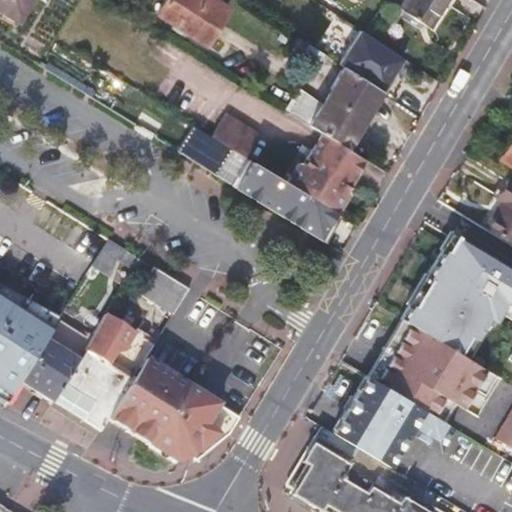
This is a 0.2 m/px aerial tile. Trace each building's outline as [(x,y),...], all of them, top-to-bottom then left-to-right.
[(0,0),(0,11),(16,22),(29,0),(0,0)] [(162,0),(153,14),(202,45),(224,10),(207,0),(162,0)] [(393,8),(426,30),(431,23),(397,0),(393,8)] [(397,0),(431,23),(445,0),(397,0)] [(335,44),(307,26),(298,40),(326,58),(335,44)] [(326,58),(298,40),(296,39),(290,47),(302,55),(299,59),(318,72),(326,58)] [(391,79),(406,88),(416,72),(374,45),(364,61),(375,70),(373,75),(387,85),(391,79)] [(324,76),(333,63),(326,58),(318,72),(324,76)] [(321,104),(297,90),(282,113),(318,135),(342,149),(379,92),(343,69),(321,104)] [(257,136),(223,115),(209,137),(243,158),(257,136)] [(343,192),(361,162),(342,149),(318,135),(299,165),(297,166),(285,184),(296,191),(326,209),(334,215),(347,194),(343,192)] [(511,137),(499,160),(511,168),(511,137)] [(269,190),(276,179),(252,164),(245,175),(269,190)] [(495,198),(500,201),(483,229),(511,245),(511,181),(507,179),(495,198)] [(326,209),(296,191),(280,216),(310,235),(326,209)] [(511,261),(508,258),(511,252),(511,245),(483,229),(482,228),(457,271),(511,303),(511,261)] [(101,252),(130,271),(136,260),(107,242),(101,252)] [(134,297),(171,320),(189,293),(151,269),(134,297)] [(487,310),(494,298),(469,282),(462,295),(460,294),(433,339),(460,355),(470,362),(497,317),(487,310)] [(19,385),(44,344),(54,329),(25,310),(28,305),(0,287),(0,403),(6,407),(19,385)] [(511,307),(506,305),(506,304),(494,324),(511,334),(511,307)] [(25,310),(54,329),(57,324),(28,305),(25,310)] [(53,405),(100,434),(107,422),(144,363),(153,349),(103,318),(76,364),(53,405)] [(409,324),(400,319),(374,362),(383,367),(409,324)] [(383,367),(397,376),(415,346),(421,349),(429,337),(409,324),(383,367)] [(383,367),(374,381),(432,416),(443,398),(461,410),(485,371),(470,362),(460,355),(433,339),(429,337),(421,349),(415,346),(397,376),(383,367)] [(44,344),(19,385),(53,405),(76,364),(44,344)] [(374,362),(366,376),(374,381),(383,367),(374,362)] [(144,363),(107,422),(150,449),(187,389),(144,363)] [(387,403),(351,381),(335,410),(365,427),(373,416),(377,418),(387,403)] [(196,459),(229,434),(238,420),(187,389),(150,449),(177,466),(192,455),(196,459)] [(511,451),(511,460),(510,464),(511,464),(511,409),(494,440),(511,451)] [(437,511),(352,460),(358,449),(323,428),(287,486),(295,491),(291,497),(314,511),(320,511),(323,508),(329,511),(437,511)]
